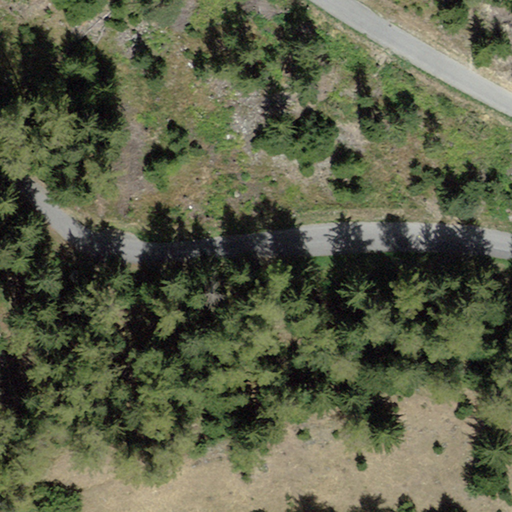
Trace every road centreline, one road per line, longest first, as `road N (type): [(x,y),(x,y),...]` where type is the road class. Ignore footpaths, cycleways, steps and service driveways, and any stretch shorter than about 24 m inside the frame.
road 1 (unclassified): [(0,165),(72,235),(117,253),(404,235),(511,246)]
road 2 (unclassified): [(511,105),(335,0)]
